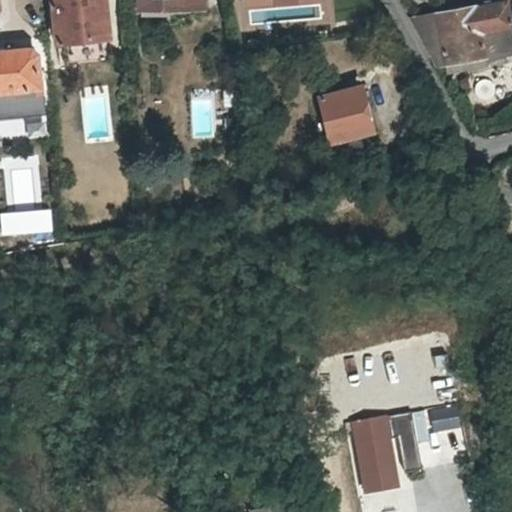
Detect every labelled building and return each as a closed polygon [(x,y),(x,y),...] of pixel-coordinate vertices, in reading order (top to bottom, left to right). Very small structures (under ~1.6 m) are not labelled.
[(51,0),(57,44),(108,36),(104,0),(51,0)] [(181,0),(182,12),(205,12),(204,0),(181,0)] [(511,26),(507,1),(436,14),(446,63),(490,55),(489,50),(485,51),(482,33),(511,26)] [(12,54),(0,55),(0,110),(45,106),(42,70),(38,70),(36,54),(30,50),(12,52),(12,54)] [(357,88),(320,98),(331,142),(374,131),(369,113),(364,113),(357,88)] [(500,201),(485,205),(494,230),(508,224),(500,201)] [(386,414),(353,420),(366,489),(399,483),(386,414)]
